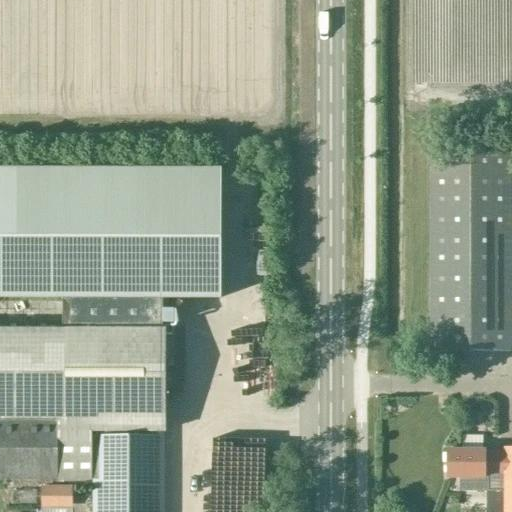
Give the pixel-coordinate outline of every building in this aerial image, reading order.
[(510,352),(510,152),(429,152),(429,352),(510,352)] [(0,297),(61,297),(61,329),(161,329),(161,298),(219,298),(219,172),(0,172),(0,297)] [(161,329),(61,329),(0,329),(0,418),(56,419),(55,481),(92,481),(92,511),(162,511),(163,329),(161,329)] [(0,480),(55,481),(56,419),(0,418),(0,480)] [(480,451),(480,437),(460,437),(460,451),(445,451),(445,478),(458,478),(458,491),(502,491),(502,511),(511,511),(511,449),(502,449),(502,455),(483,455),(483,451),(480,451)]
